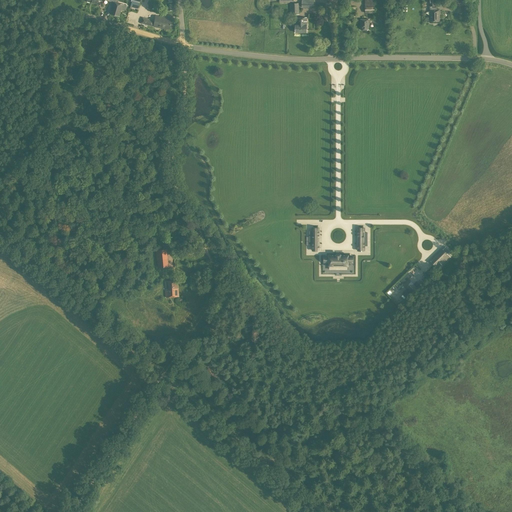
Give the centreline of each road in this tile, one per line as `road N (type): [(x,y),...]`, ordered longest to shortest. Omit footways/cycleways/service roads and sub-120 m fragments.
road 1 (track): [(182,45),(184,101),(167,145),(169,175),(193,213),(217,283),(163,372)]
road 2 (tertiary): [(511,65),(479,58),(280,59),(182,45)]
road 3 (track): [(511,280),(455,310),(412,354),(347,387),(267,464)]
road 4 (tertiary): [(0,210),(133,29)]
road 5 (track): [(163,372),(0,227)]
road 6 (track): [(479,58),(409,222)]
road 7 (track): [(163,372),(71,511)]
road 8 (track): [(267,464),(163,372)]
